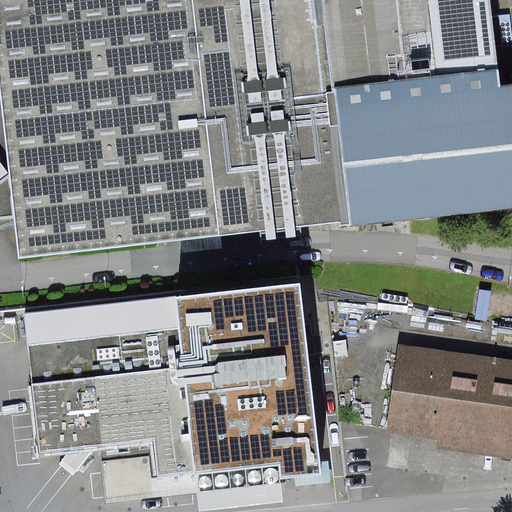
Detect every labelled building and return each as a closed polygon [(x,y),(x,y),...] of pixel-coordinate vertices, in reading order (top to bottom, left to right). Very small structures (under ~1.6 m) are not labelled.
[(0,0),(0,68),(21,258),(341,222),(342,227),(352,226),(352,227),(511,208),(511,86),(503,87),(493,0),(0,0)] [(324,461),(304,284),(25,315),(41,454),(71,451),(99,473),(111,459),(97,448),(155,441),(159,480),(282,466),(284,479),(295,478),(296,487),(332,483),(329,461),(324,461)] [(425,310),(414,308),(413,320),(424,321),(425,310)] [(511,362),(399,346),(386,434),(436,441),(435,450),(511,461),(511,362)] [(273,484),(275,483),(277,482),(279,480),(280,478),(280,475),(279,473),(278,471),(276,469),(273,469),(271,469),(268,470),(267,472),(266,474),(265,476),(266,478),(267,480),(268,482),(270,483),(273,484)] [(256,486),(258,485),(260,484),(262,482),(263,480),(263,477),(262,475),(261,473),(259,471),(256,471),(254,471),(251,472),(250,474),(249,476),(248,478),(249,480),(250,482),(251,484),(253,485),(256,486)] [(223,489),(225,489),(227,488),(229,486),(230,483),(230,481),(229,478),(228,476),(226,475),(223,474),(221,475),(218,476),(217,478),(216,480),(215,482),(216,484),(217,486),(218,488),(220,489),(223,489)] [(237,486),(239,486),(241,486),(243,485),(244,484),(245,482),(246,480),(245,478),(244,476),(243,475),(241,474),(239,474),(237,475),(235,476),(234,478),(234,479),(234,481),(234,483),(235,484),(237,486)] [(206,491),(209,491),(211,489),(213,487),(214,485),(214,483),(213,480),(212,478),(209,477),(207,476),(204,476),(202,478),(201,479),(200,481),(199,483),(199,486),(200,488),(202,489),(204,490),(206,491)] [(207,511),(284,503),(282,484),(198,493),(199,511),(207,511)]
